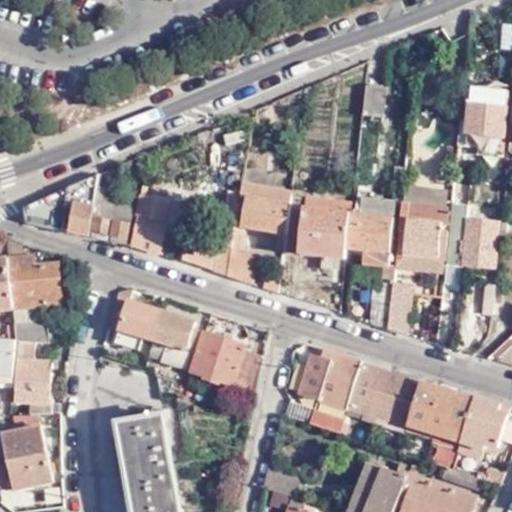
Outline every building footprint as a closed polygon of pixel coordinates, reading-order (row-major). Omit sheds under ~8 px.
[(385,90),(367,88),(364,116),(382,118),(385,90)] [(468,104),(462,104),(458,146),(478,148),(478,157),(501,159),(507,95),(471,90),(468,104)] [(94,181),(93,178),(26,210),(28,225),(91,241),(97,203),(99,189),(100,181),(94,181)] [(287,249),(293,197),(243,188),(241,202),(246,203),(242,229),(281,236),(280,250),(285,251),(287,249)] [(117,205),(119,191),(99,189),(97,203),(117,205)] [(119,191),(117,205),(132,207),(134,191),(119,191)] [(301,198),(293,197),(287,249),(296,249),(301,198)] [(353,203),(308,199),(306,211),(352,216),(353,203)] [(133,250),(161,259),(167,228),(188,230),(192,209),(142,200),(133,250)] [(362,216),(352,216),(348,251),(356,252),(367,253),(391,255),(395,220),(380,218),(382,202),(363,201),(362,216)] [(382,202),(380,218),(395,220),(396,203),(382,202)] [(115,220),(117,205),(97,203),(91,241),(107,245),(111,220),(115,220)] [(132,207),(117,205),(115,220),(113,230),(115,231),(114,242),(123,243),(122,247),(126,249),(132,207)] [(449,230),(450,222),(451,209),(403,205),(397,267),(412,268),(413,256),(441,258),(444,230),(449,230)] [(183,267),(213,276),(217,252),(233,255),(239,211),(227,208),(224,224),(217,223),(212,251),(187,247),(183,267)] [(348,251),(352,216),(306,211),(302,251),(327,254),(326,264),(342,266),(343,255),(347,255),(348,251)] [(467,224),(450,222),(449,230),(445,278),(461,279),(463,269),(467,224)] [(495,227),(467,224),(463,269),(480,271),(482,255),(491,255),(493,255),(495,227)] [(10,263),(24,262),(24,247),(12,242),(9,243),(10,263)] [(9,243),(0,243),(0,256),(0,263),(10,263),(9,243)] [(228,281),(233,255),(217,252),(213,276),(228,281)] [(390,268),(391,255),(367,253),(366,266),(384,268),(390,268)] [(248,257),(233,255),(228,281),(244,286),(248,257)] [(490,272),(491,255),(482,255),(480,271),(490,272)] [(440,271),(441,258),(413,256),(412,268),(440,271)] [(258,258),(248,257),(244,286),(252,289),(258,258)] [(35,261),(24,262),(10,263),(14,312),(46,309),(63,307),(60,268),(36,269),(35,261)] [(0,313),(14,312),(10,263),(0,263),(0,313)] [(372,326),(391,331),(395,286),(396,270),(390,268),(384,268),(382,284),(376,284),(372,326)] [(279,298),(282,280),(267,277),(264,292),(279,298)] [(414,287),(395,286),(391,331),(409,337),(414,287)] [(155,344),(164,316),(130,305),(134,291),(121,295),(112,329),(121,332),(118,344),(143,352),(146,342),(155,344)] [(48,323),(46,309),(14,312),(16,326),(48,323)] [(195,326),(164,316),(155,344),(151,359),(195,375),(207,335),(195,331),(195,326)] [(48,323),(16,326),(17,344),(43,346),(51,347),(48,323)] [(248,349),(207,335),(195,375),(208,379),(208,382),(221,386),(223,384),(236,388),(255,393),(262,358),(248,353),(248,349)] [(16,356),(17,344),(1,344),(0,370),(0,378),(14,380),(16,356)] [(43,346),(17,344),(16,356),(42,357),(43,346)] [(323,351),(320,360),(333,364),(335,354),(323,351)] [(364,364),(335,354),(333,364),(320,360),(313,358),(301,397),(334,406),(338,398),(351,401),(363,366),(364,364)] [(52,407),(55,365),(20,363),(18,405),(52,407)] [(348,411),(362,415),(366,406),(410,420),(422,384),(363,366),(351,401),(348,411)] [(477,402),(422,384),(410,420),(465,438),(477,402)] [(255,393),(236,388),(232,401),(252,406),(255,393)] [(334,406),(348,411),(351,401),(338,398),(334,406)] [(511,409),(478,399),(477,402),(465,438),(463,446),(461,456),(483,462),(488,447),(500,450),(511,410),(511,409)] [(316,410),(294,403),(289,418),(310,426),(316,410)] [(362,415),(407,429),(410,420),(366,406),(362,415)] [(310,426),(340,436),(345,424),(345,420),(316,410),(310,426)] [(55,474),(43,417),(17,418),(19,434),(6,437),(17,491),(38,487),(36,477),(55,474)] [(64,417),(55,417),(56,435),(64,435),(64,417)] [(120,427),(135,509),(182,502),(175,466),(166,420),(120,427)] [(465,438),(410,420),(407,429),(463,446),(465,438)] [(349,425),(345,424),(340,436),(346,437),(349,425)] [(355,511),(394,511),(396,505),(403,507),(401,511),(475,511),(480,501),(410,476),(412,468),(395,463),(391,473),(372,466),(355,511)] [(270,469),(265,490),(294,499),(299,478),(271,471),(270,469)] [(453,484),(457,473),(455,472),(446,470),(442,480),(453,484)] [(487,483),(457,473),(453,484),(482,494),(487,483)] [(502,488),(506,477),(492,473),(489,483),(502,488)] [(57,483),(55,474),(36,477),(38,487),(57,483)] [(307,503),(294,499),(289,511),(309,511),(305,510),(307,503)] [(183,511),(182,502),(135,509),(135,511),(183,511)]
